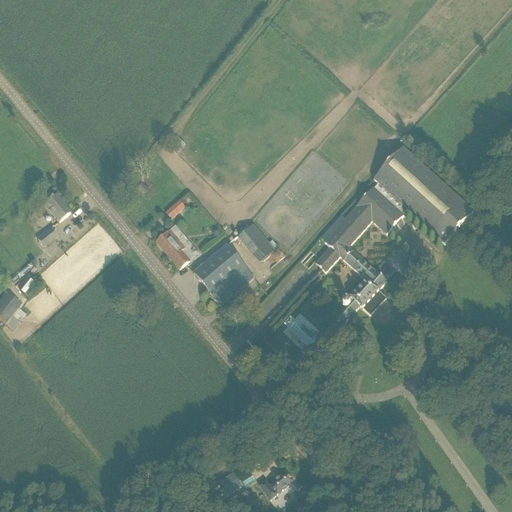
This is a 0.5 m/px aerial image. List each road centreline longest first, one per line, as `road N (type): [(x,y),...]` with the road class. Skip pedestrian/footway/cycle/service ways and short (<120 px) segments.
road 1 (tertiary): [(355,511),(0,80)]
road 2 (track): [(132,511),(288,430)]
